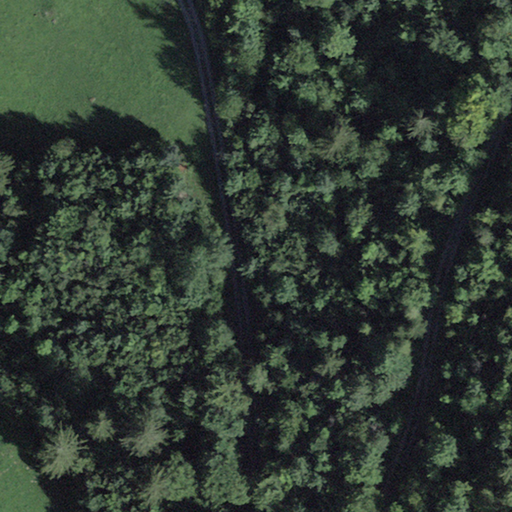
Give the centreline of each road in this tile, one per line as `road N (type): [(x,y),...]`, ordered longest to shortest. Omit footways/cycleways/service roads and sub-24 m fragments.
road 1 (track): [(258,511),(235,250),(200,44),(184,0)]
road 2 (track): [(511,100),(452,240),(412,431),(380,511)]
